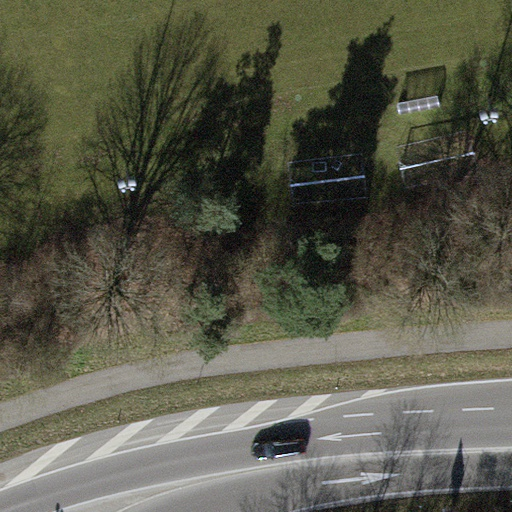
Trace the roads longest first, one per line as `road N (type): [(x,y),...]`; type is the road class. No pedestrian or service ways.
road 1 (trunk): [(511,428),(290,442),(99,479),(0,509)]
road 2 (trunk): [(195,511),(330,482),(511,470)]
